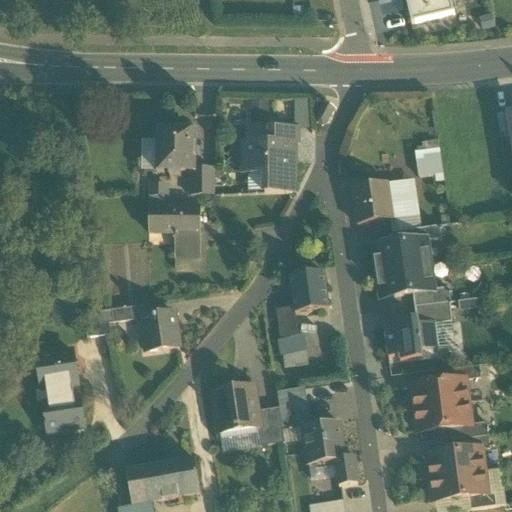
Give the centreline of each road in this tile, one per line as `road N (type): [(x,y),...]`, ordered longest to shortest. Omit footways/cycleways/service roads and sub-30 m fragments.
road 1 (residential): [(327,157),(249,300),(129,438),(51,497)]
road 2 (tertiary): [(361,66),(0,67)]
road 3 (residential): [(327,157),(382,511)]
road 4 (tertiary): [(511,64),(361,66)]
